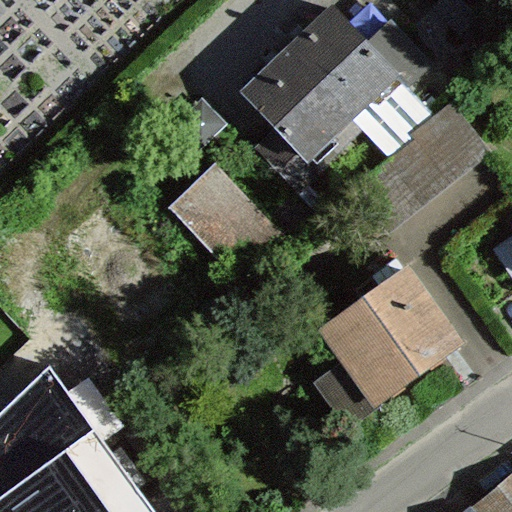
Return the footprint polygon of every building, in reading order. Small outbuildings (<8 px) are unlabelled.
[(467,0),(457,0),(442,15),(482,56),(502,37),(467,0)] [(313,32),(292,52),(350,113),(393,73),(368,47),(335,11),(313,32)] [(368,47),(393,73),(406,86),(429,64),(392,25),(368,47)] [(350,113),(292,52),(269,73),(247,94),(282,130),(306,155),(350,113)] [(417,137),(448,176),(486,146),(451,102),(413,132),(417,137)] [(306,155),(282,130),(260,150),(297,189),(318,168),(306,155)] [(387,161),(418,200),(448,176),(417,137),(387,161)] [(387,161),(357,184),(388,223),(418,200),(387,161)] [(511,234),(494,248),(511,273),(511,234)] [(351,361),(379,400),(423,368),(459,342),(406,269),(397,257),(373,274),(381,286),(326,327),(351,361)] [(337,372),(364,410),(379,400),(351,361),(337,372)] [(0,511),(155,511),(104,440),(124,425),(91,380),(69,393),(44,364),(0,405),(0,511)] [(350,421),(364,410),(337,372),(322,382),(350,421)] [(511,511),(511,478),(477,507),(480,511),(511,511)]
